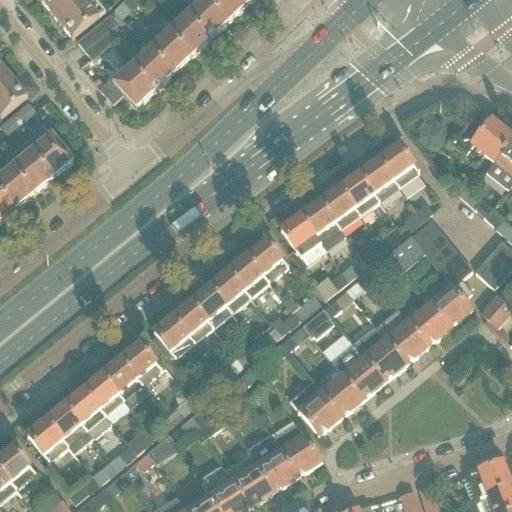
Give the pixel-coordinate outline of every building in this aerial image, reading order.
[(80,0),(44,0),(40,4),(72,43),(73,42),(73,41),(96,21),(97,22),(98,22),(105,16),(91,0),(85,0),(83,2),(80,0)] [(141,5),(135,0),(130,0),(124,7),(131,14),(141,5)] [(201,0),(204,3),(227,28),(246,10),(235,0),(201,0)] [(235,0),(246,10),(256,0),(235,0)] [(188,19),(186,20),(210,46),(217,39),(216,38),(227,28),(204,3),(195,12),(190,9),(184,15),(188,19)] [(111,19),(99,28),(107,37),(119,27),(111,19)] [(170,35),(167,37),(191,62),(207,46),(208,47),(210,46),(186,20),(177,29),(172,26),(166,32),(170,35)] [(107,37),(99,28),(77,46),(84,55),(107,37)] [(167,37),(161,31),(143,48),(149,54),(172,79),(191,62),(167,37)] [(107,37),(84,55),(92,64),(114,46),(107,37)] [(133,70),(131,72),(155,97),(162,91),(161,90),(172,79),(149,54),(140,63),(136,60),(129,66),(133,70)] [(0,122),(26,101),(0,68),(0,122)] [(115,79),(99,94),(113,109),(122,100),(135,114),(152,98),(153,99),(155,97),(131,72),(120,82),(115,79)] [(29,108),(8,125),(14,133),(35,117),(29,108)] [(473,150),(494,167),(511,143),(511,139),(492,124),(484,133),(471,123),(451,148),(465,159),(473,150)] [(8,125),(1,130),(7,139),(14,133),(8,125)] [(31,150),(28,153),(54,184),(57,182),(56,181),(73,167),(48,136),(41,142),(44,147),(34,154),(31,150)] [(507,195),(511,188),(511,143),(494,167),(485,178),(507,195)] [(400,150),(378,165),(398,192),(419,177),(419,176),(417,177),(399,152),(400,151),(400,150)] [(11,167),(9,169),(33,199),(46,189),(47,190),(54,184),(28,153),(25,155),(26,161),(14,171),(11,167)] [(83,158),(75,164),(83,174),(91,167),(83,158)] [(378,165),(358,179),(378,206),(398,192),(378,165)] [(0,197),(14,215),(33,199),(9,169),(5,172),(7,177),(0,182),(0,197)] [(358,179),(339,193),(359,220),(378,206),(358,179)] [(454,195),(464,205),(476,189),(467,181),(454,195)] [(339,193),(319,207),(339,234),(359,220),(339,193)] [(471,196),(464,205),(474,214),(481,205),(471,196)] [(0,226),(14,215),(0,197),(0,226)] [(474,214),(484,223),(492,214),(481,205),(474,214)] [(319,207),(300,221),(325,256),(345,242),(339,234),(319,207)] [(426,208),(415,217),(422,226),(433,217),(426,208)] [(502,223),(492,214),(484,223),(494,232),(502,223)] [(415,217),(405,225),(411,234),(422,226),(415,217)] [(300,221),(278,237),(279,238),(280,237),(294,256),(290,259),(290,260),(300,274),(302,273),(325,256),(300,221)] [(511,231),(502,223),(494,232),(505,242),(511,234),(511,231)] [(419,252),(439,235),(431,225),(411,242),(411,243),(419,252)] [(396,232),(378,247),(378,248),(385,257),(403,241),(396,232)] [(439,235),(419,252),(421,255),(427,262),(447,245),(439,235)] [(411,243),(390,260),(400,272),(421,255),(419,252),(411,243)] [(268,245),(247,262),(268,288),(289,271),(288,270),(286,271),(267,247),(269,246),(268,245)] [(447,245),(427,262),(435,272),(456,255),(447,245)] [(511,255),(501,246),(492,256),(511,273),(511,255)] [(378,248),(360,262),(367,271),(385,257),(378,248)] [(456,255),(435,272),(443,282),(464,265),(456,255)] [(511,273),(492,256),(484,266),(503,284),(511,274),(511,273)] [(247,262),(228,277),(250,303),(268,288),(247,262)] [(464,265),(443,282),(451,290),(452,292),(460,285),(472,275),(464,265)] [(484,266),(474,276),(494,294),(503,284),(484,266)] [(351,270),(341,278),(347,287),(358,279),(352,271),(351,270)] [(377,270),(367,278),(374,287),(384,279),(377,270)] [(228,277),(210,292),(231,318),(250,303),(228,277)] [(341,278),(330,287),(336,295),(337,295),(337,296),(347,287),(341,278)] [(367,278),(357,287),(364,295),(374,287),(367,278)] [(460,285),(452,292),(462,305),(471,298),(460,285)] [(451,290),(428,309),(449,334),(473,314),(472,313),(470,315),(462,305),(452,292),(451,290)] [(210,292),(191,307),(213,333),(231,318),(210,292)] [(313,300),(300,312),(307,320),(320,309),(313,300)] [(481,318),(498,333),(511,317),(511,313),(497,300),(481,318)] [(334,305),(324,314),(331,322),(341,314),(334,305)] [(205,340),(212,333),(191,307),(172,322),(194,348),(203,360),(209,355),(208,344),(205,340)] [(428,309),(406,326),(427,352),(449,334),(428,309)] [(324,314),(302,332),(311,342),(313,340),(316,343),(333,329),(329,324),(331,322),(324,314)] [(397,315),(376,333),(405,369),(427,352),(406,326),(397,315)] [(279,322),(271,328),(280,340),(281,341),(299,327),(298,326),(292,319),(283,326),(282,326),(281,325),(279,322)] [(176,363),(194,348),(172,322),(152,339),(153,340),(155,339),(157,341),(152,345),(178,376),(183,372),(176,363)] [(376,333),(354,351),(384,387),(405,369),(376,333)] [(265,340),(256,348),(263,356),(273,348),(265,340)] [(291,341),(281,349),(287,357),(297,349),(291,341)] [(141,348),(121,365),(142,391),(162,374),(161,373),(160,374),(150,363),(154,359),(145,347),(142,349),(141,348)] [(256,348),(244,357),(251,365),(263,356),(256,348)] [(330,366),(341,379),(362,405),(384,387),(354,351),(352,348),(330,366)] [(281,349),(271,357),(277,365),(287,357),(281,349)] [(121,365),(102,380),(124,406),(130,413),(148,398),(142,391),(121,365)] [(228,370),(219,379),(225,387),(236,378),(229,370),(228,370)] [(219,379),(207,388),(214,396),(225,387),(219,379)] [(341,379),(320,397),(340,422),(362,405),(341,379)] [(102,380),(84,395),(105,421),(124,406),(102,380)] [(245,380),(235,388),(241,396),(251,388),(245,380)] [(340,422),(320,397),(311,387),(289,405),(297,415),(295,417),(296,418),(298,416),(317,439),(315,440),(316,442),(340,422)] [(241,396),(235,388),(224,397),(230,405),(241,396)] [(84,395),(65,410),(86,436),(93,444),(111,429),(84,395)] [(213,405),(192,422),(199,434),(203,440),(211,435),(213,438),(228,429),(213,405)] [(65,410),(47,425),(68,451),(74,459),(93,444),(86,436),(65,410)] [(176,413),(167,421),(174,430),(184,422),(176,413)] [(174,430),(167,421),(157,428),(165,438),(174,430)] [(192,422),(181,431),(190,442),(199,434),(192,422)] [(68,451),(47,425),(26,442),(27,443),(28,442),(48,466),(46,467),(47,468),(68,451)] [(296,428),(272,444),(296,482),(322,466),(321,464),(320,465),(304,440),(305,439),(305,438),(303,439),(296,428)] [(139,439),(127,448),(136,459),(148,450),(139,439)] [(246,455),(255,470),(273,497),(296,482),(272,444),(270,440),(246,455)] [(156,470),(179,455),(169,441),(147,459),(154,468),(156,470)] [(15,451),(0,463),(0,475),(16,494),(36,477),(35,476),(34,477),(14,454),(16,453),(15,451)] [(147,459),(136,468),(143,476),(154,468),(147,459)] [(250,461),(226,476),(232,485),(248,511),(249,511),(273,497),(255,470),(250,461)] [(471,482),(464,488),(470,503),(479,503),(510,491),(502,468),(501,466),(500,466),(500,468),(471,480),(470,478),(469,478),(470,480),(471,482)] [(133,470),(127,476),(131,481),(138,476),(133,470)] [(200,488),(208,500),(215,511),(248,511),(232,485),(224,473),(222,474),(220,471),(202,482),(204,485),(200,488)] [(103,473),(92,481),(99,490),(110,482),(103,473)] [(0,475),(0,506),(16,494),(0,475)] [(92,481),(82,490),(89,499),(99,490),(92,481)] [(114,485),(104,494),(109,500),(110,503),(121,494),(114,485)] [(469,511),(511,511),(511,494),(510,491),(479,503),(468,508),(469,511)] [(438,511),(437,510),(444,508),(440,494),(433,496),(432,492),(419,496),(424,511),(438,511)] [(109,500),(104,494),(92,503),(99,511),(110,503),(109,500)] [(413,497),(401,501),(404,511),(410,511),(418,510),(414,497),(413,497)] [(215,511),(208,500),(189,511),(215,511)] [(182,511),(176,502),(160,511),(182,511)]
